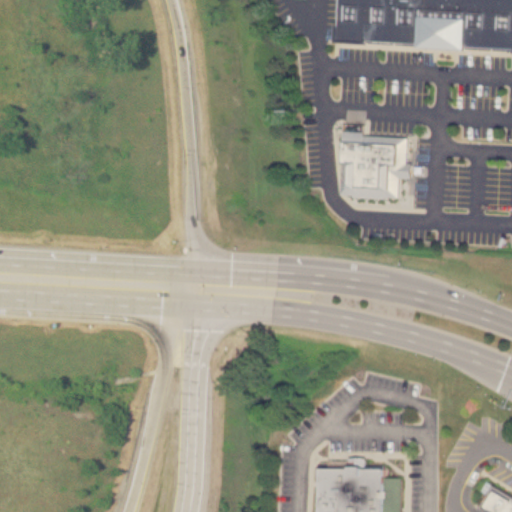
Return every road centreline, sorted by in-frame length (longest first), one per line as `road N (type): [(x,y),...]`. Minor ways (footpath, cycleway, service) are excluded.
road 1 (secondary): [(199,299),(372,321),(511,368)]
road 2 (secondary): [(511,320),(384,285),(201,271)]
road 3 (motorway): [(201,271),(168,0)]
road 4 (motorway): [(126,296),(166,344),(127,511)]
road 5 (motorway): [(184,511),(199,299)]
road 6 (secondary): [(201,271),(0,261)]
road 7 (secondary): [(0,287),(126,296)]
